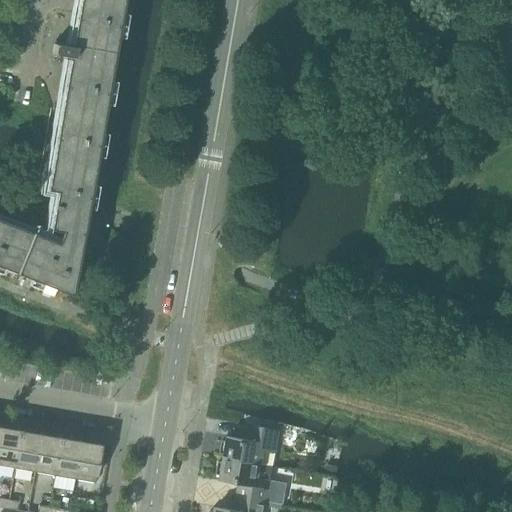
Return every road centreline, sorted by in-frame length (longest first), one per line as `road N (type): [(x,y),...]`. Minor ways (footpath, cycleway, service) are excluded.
road 1 (tertiary): [(165,419),(239,0)]
road 2 (residential): [(165,419),(0,391)]
